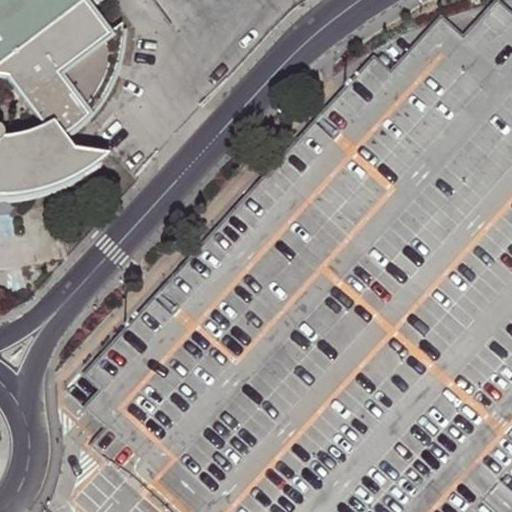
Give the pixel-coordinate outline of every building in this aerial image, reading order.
[(69,123),(77,134),(87,124),(55,83),(108,44),(82,10),(95,0),(0,0),(0,85),(7,87),(46,134),(69,123)] [(471,511),(490,492),(511,467),(511,17),(495,3),(463,38),(441,18),(390,75),(372,58),(316,121),(156,298),(82,379),(100,396),(84,413),(97,425),(106,433),(89,453),(130,490),(154,511),(471,511)] [(55,83),(87,124),(90,121),(103,104),(114,84),(116,76),(120,64),(121,60),(124,41),(124,29),(108,44),(55,83)] [(61,144),(77,134),(69,123),(46,134),(48,136),(53,134),(61,144)] [(0,210),(12,210),(31,207),(55,200),(76,190),(93,179),(109,167),(74,162),(65,150),(61,144),(53,134),(48,136),(39,141),(26,146),(2,150),(3,147),(2,143),(0,141),(0,210)]
